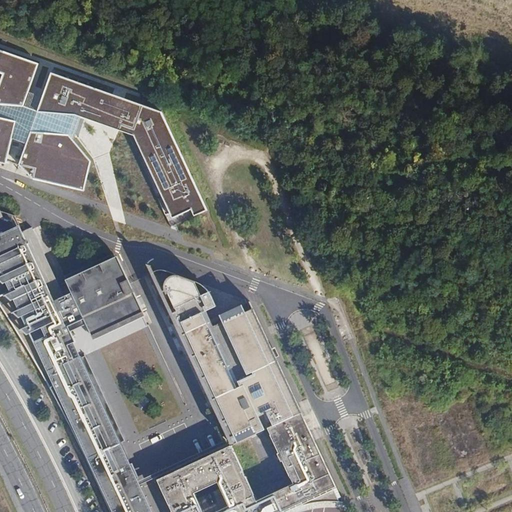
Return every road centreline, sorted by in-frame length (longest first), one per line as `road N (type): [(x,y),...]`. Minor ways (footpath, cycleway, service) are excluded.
road 1 (residential): [(278,298),(73,226),(0,184)]
road 2 (primary): [(65,511),(0,383)]
road 3 (residential): [(361,399),(327,315),(278,298)]
road 4 (residential): [(278,298),(275,312),(320,417)]
road 5 (residential): [(405,511),(361,399)]
